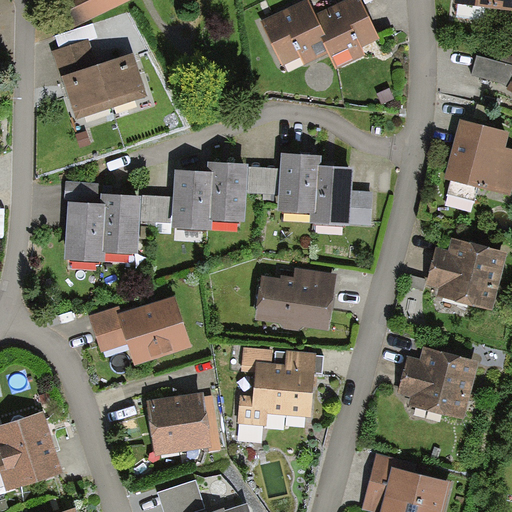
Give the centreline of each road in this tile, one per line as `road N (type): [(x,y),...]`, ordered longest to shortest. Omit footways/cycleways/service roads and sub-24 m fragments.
road 1 (residential): [(330,511),(416,157),(418,0)]
road 2 (residential): [(1,327),(17,271),(29,0)]
road 3 (residential): [(1,327),(48,348),(78,377),(121,511)]
